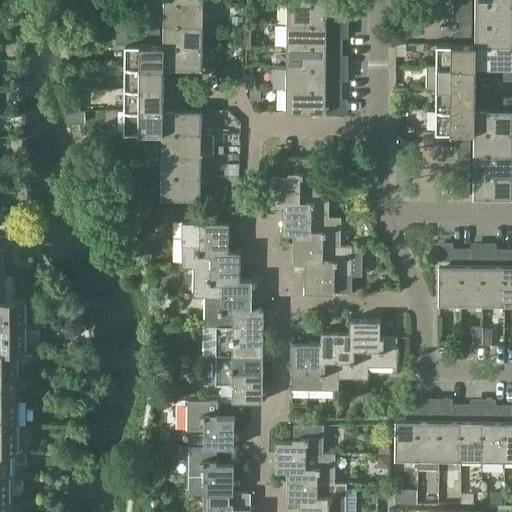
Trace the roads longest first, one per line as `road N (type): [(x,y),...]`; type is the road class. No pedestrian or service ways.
road 1 (residential): [(265,511),(261,427),(281,405),(286,298)]
road 2 (residential): [(286,298),(250,230),(253,126)]
road 3 (residential): [(511,373),(436,370),(422,353),(421,300)]
road 4 (residential): [(286,298),(421,300)]
road 5 (residential): [(380,128),(381,0)]
road 6 (residential): [(253,126),(380,128)]
road 7 (residential): [(389,212),(511,213)]
